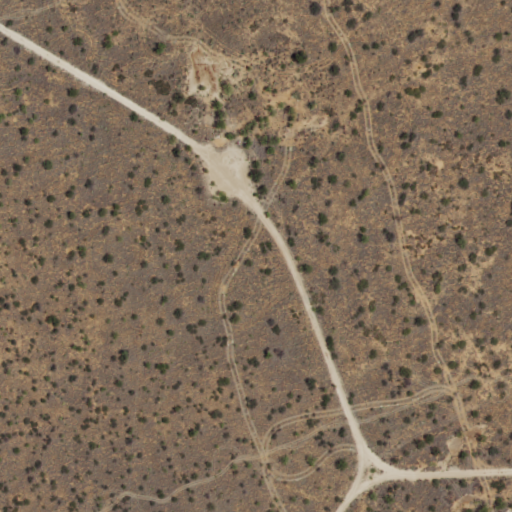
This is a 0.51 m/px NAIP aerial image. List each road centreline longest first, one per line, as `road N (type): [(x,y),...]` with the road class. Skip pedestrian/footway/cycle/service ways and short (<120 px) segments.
road 1 (track): [(511,38),(396,89),(342,124),(312,165),(228,211),(200,207),(176,169)]
road 2 (track): [(323,511),(346,475),(410,415),(511,361)]
